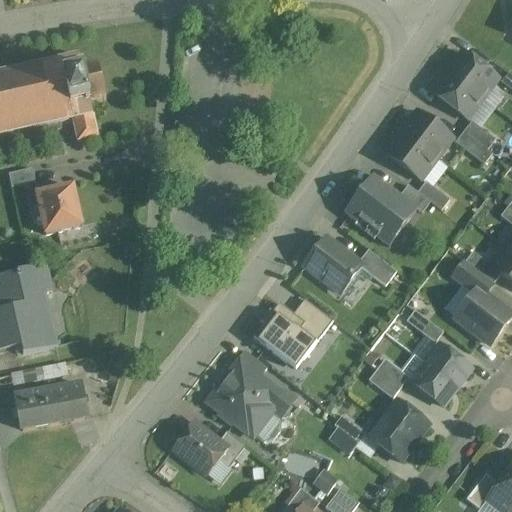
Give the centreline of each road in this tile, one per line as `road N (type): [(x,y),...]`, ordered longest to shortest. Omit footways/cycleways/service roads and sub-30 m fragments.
road 1 (residential): [(433,23),(298,223),(101,464)]
road 2 (residential): [(0,26),(151,0)]
road 3 (residential): [(411,511),(500,400)]
